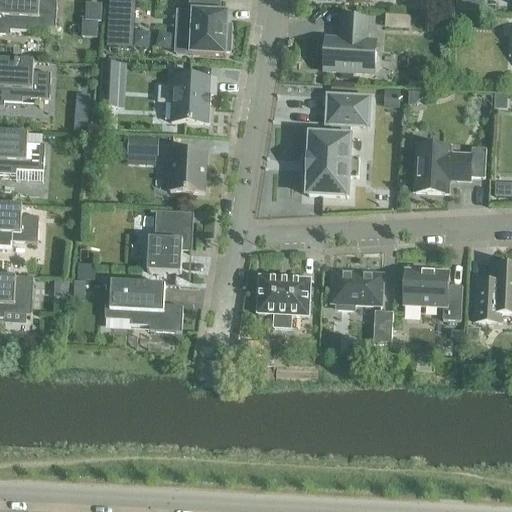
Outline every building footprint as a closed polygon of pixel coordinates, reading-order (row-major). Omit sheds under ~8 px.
[(0,0),(0,37),(10,38),(10,33),(29,34),(29,29),(56,31),(57,5),(40,4),(40,0),(0,0)] [(111,0),(111,27),(128,27),(129,0),(111,0)] [(178,17),(176,56),(192,57),(226,59),(226,55),(231,55),(232,40),(227,39),(228,17),(220,16),(221,2),(191,0),(190,18),(178,17)] [(85,20),(85,24),(99,24),(102,25),(103,7),(86,6),(85,20)] [(385,17),(385,30),(410,32),(411,18),(385,17)] [(342,21),(341,35),(343,35),(343,43),(327,42),(325,74),(374,77),(376,45),(367,44),(368,22),(342,21)] [(385,55),(384,74),(395,75),(396,56),(385,55)] [(0,63),(0,109),(4,110),(4,105),(23,106),(23,101),(50,103),(51,77),(34,76),(35,65),(0,63)] [(102,84),(118,85),(119,65),(103,64),(102,84)] [(171,126),(209,128),(210,108),(211,108),(211,101),(210,101),(210,98),(216,98),(217,82),(174,80),(173,90),(170,90),(169,105),(172,106),(171,126)] [(385,93),(384,111),(400,112),(401,94),(385,93)] [(78,130),(91,133),(97,97),(84,95),(78,130)] [(495,97),(494,112),(507,113),(508,98),(495,97)] [(368,130),(369,102),(329,100),(328,127),(332,128),(331,140),(311,138),(308,199),(348,201),(349,181),(359,181),(360,161),(350,161),(352,129),(368,130)] [(0,135),(0,177),(17,178),(17,173),(44,174),(45,148),(28,147),(29,137),(0,135)] [(128,157),(158,158),(159,140),(128,140),(128,157)] [(418,149),(416,196),(448,198),(449,182),(457,182),(457,184),(471,185),(471,181),(485,182),(487,152),(472,152),(472,159),(450,158),(451,150),(418,149)] [(173,153),(170,195),(204,197),(207,155),(173,153)] [(0,207),(0,249),(11,250),(11,245),(38,246),(39,220),(22,219),(23,209),(0,207)] [(194,217),(157,215),(155,243),(150,242),(148,275),(182,277),(183,252),(192,252),(194,217)] [(78,268),(78,283),(95,284),(96,268),(78,268)] [(511,317),(511,269),(492,269),(491,286),(488,289),(488,291),(478,291),(479,285),(477,285),(475,325),(501,327),(502,317),(511,317)] [(404,309),(444,311),(443,324),(461,325),(463,289),(449,289),(449,275),(421,274),(422,271),(408,270),(408,273),(405,273),(404,309)] [(352,277),(351,277),(334,276),(332,307),(338,307),(337,312),(353,313),(354,308),(381,309),(381,310),(382,310),(383,279),(365,278),(364,278),(363,278),(363,279),(363,280),(354,280),(354,279),(354,278),(353,278),(352,277)] [(5,317),(32,318),(34,283),(39,283),(39,282),(0,279),(0,321),(5,322),(5,317)] [(260,280),(258,318),(275,318),(274,331),(291,332),(292,319),(309,320),(311,283),(260,280)] [(55,284),(54,300),(69,300),(70,285),(55,284)] [(86,285),(74,285),(73,304),(85,304),(86,285)] [(166,288),(107,285),(105,322),(132,323),(132,328),(150,329),(150,334),(182,336),(183,310),(165,309),(166,288)] [(375,315),(374,349),(392,350),(393,316),(375,315)] [(478,328),(465,328),(465,341),(478,341),(478,328)] [(452,334),(451,342),(462,342),(462,334),(452,334)]
